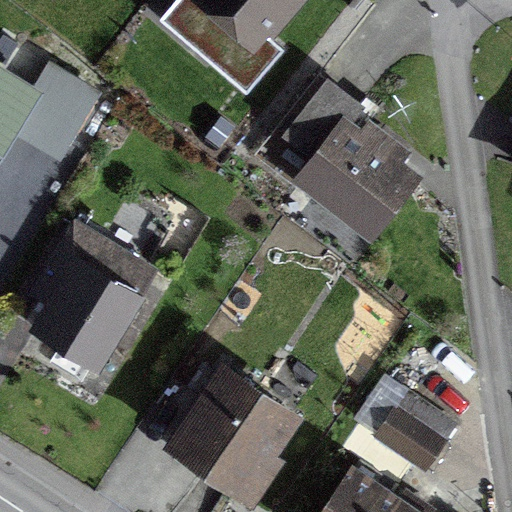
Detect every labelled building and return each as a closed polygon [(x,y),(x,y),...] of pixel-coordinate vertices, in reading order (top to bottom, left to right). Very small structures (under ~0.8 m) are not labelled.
[(246,52),(259,36),(290,0),(196,0),(225,24),(219,31),(246,52)] [(0,168),(45,96),(0,68),(0,168)] [(381,137),(363,123),(353,136),(342,126),(356,109),(315,76),(253,155),(294,188),(300,180),(365,231),(407,178),(389,164),(397,154),(378,140),(381,137)] [(149,275),(71,227),(30,293),(48,304),(32,329),(93,366),(149,275)] [(221,370),(170,446),(231,488),(256,451),(262,455),(289,416),(221,370)] [(421,469),(451,426),(394,385),(381,404),(390,410),(373,436),(421,469)] [(320,511),(404,511),(347,473),(320,511)]
